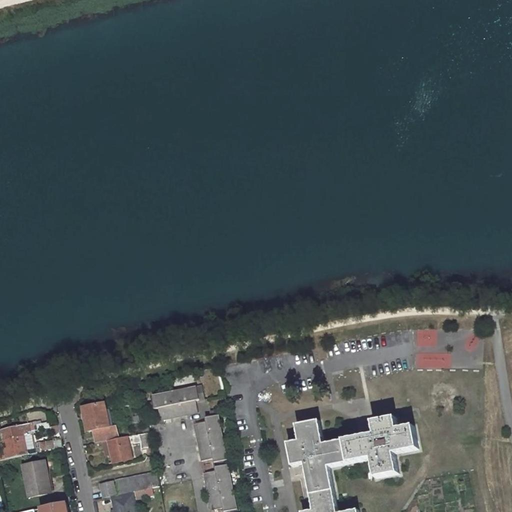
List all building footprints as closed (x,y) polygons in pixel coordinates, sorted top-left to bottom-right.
[(437,347),(436,329),(414,330),(415,348),(437,347)] [(451,368),(450,353),(416,353),(416,368),(451,368)] [(172,420),(171,417),(190,413),(190,415),(199,413),(196,400),(199,399),(200,401),(206,400),(202,387),(153,397),(156,410),(160,409),(162,421),(172,420)] [(110,430),(105,405),(83,410),(88,434),(94,433),(96,445),(110,442),(118,440),(116,429),(110,430)] [(214,459),(216,471),(205,473),(206,483),(209,482),(212,501),(210,501),(212,510),(224,508),(224,511),(237,511),(218,411),(210,412),(211,416),(206,417),(207,421),(195,424),(197,433),(199,432),(203,452),(200,452),(202,461),(214,459)] [(46,412),(32,415),(36,432),(50,428),(46,412)] [(338,511),(331,471),(373,462),(377,482),(401,477),(397,458),(419,453),(415,430),(399,433),(397,422),(374,426),(376,438),(326,447),(321,424),(298,428),(301,443),(290,445),(295,469),(306,467),(314,511),(338,511)] [(2,432),(4,442),(29,436),(28,434),(31,433),(29,426),(2,432)] [(150,434),(144,435),(140,436),(143,450),(153,449),(150,434)] [(7,455),(1,456),(0,453),(0,452),(0,462),(56,450),(54,442),(40,445),(41,449),(35,450),(31,435),(29,436),(4,442),(7,455)] [(133,461),(128,438),(118,440),(110,442),(115,465),(133,461)] [(45,477),(48,476),(50,476),(48,467),(46,467),(45,462),(23,467),(30,499),(49,495),(45,477)] [(161,488),(158,474),(116,483),(119,497),(161,488)] [(101,486),(104,500),(117,497),(114,483),(101,486)] [(53,499),(7,509),(7,511),(31,511),(42,510),(67,504),(64,493),(52,495),(53,499)] [(136,511),(133,497),(112,501),(114,511),(136,511)]
